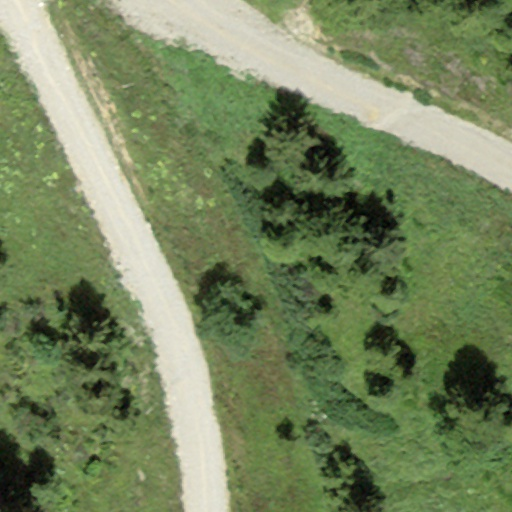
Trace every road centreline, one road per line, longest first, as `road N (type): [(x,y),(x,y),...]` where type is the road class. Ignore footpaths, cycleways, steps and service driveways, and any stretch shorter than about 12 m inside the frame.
road 1 (track): [(203,511),(189,401),(155,295),(24,0)]
road 2 (track): [(182,0),(511,157)]
